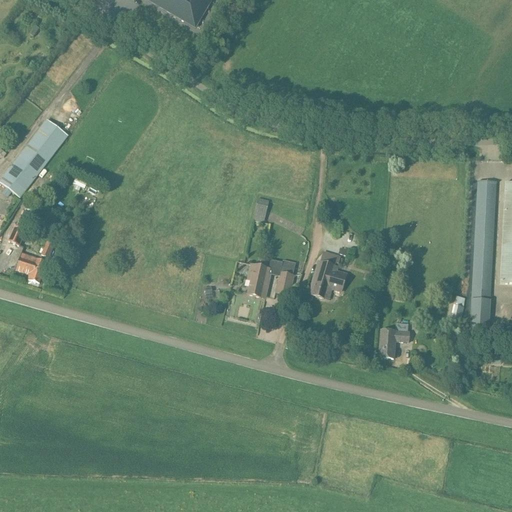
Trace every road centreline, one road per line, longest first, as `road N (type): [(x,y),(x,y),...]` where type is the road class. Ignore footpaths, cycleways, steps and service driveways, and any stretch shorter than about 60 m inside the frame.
road 1 (tertiary): [(511,424),(394,400),(0,292)]
road 2 (unclassified): [(57,0),(223,103),(286,129),(363,140),(511,142)]
